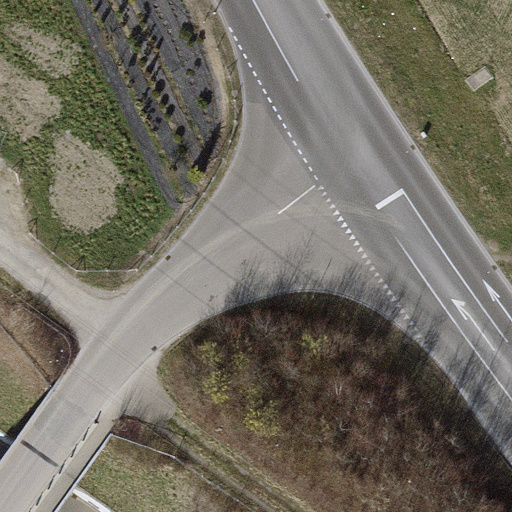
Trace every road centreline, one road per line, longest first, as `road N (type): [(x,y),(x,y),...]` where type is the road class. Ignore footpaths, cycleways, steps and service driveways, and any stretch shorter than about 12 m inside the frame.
road 1 (secondary): [(269,0),(447,283),(511,371)]
road 2 (track): [(301,511),(103,371)]
